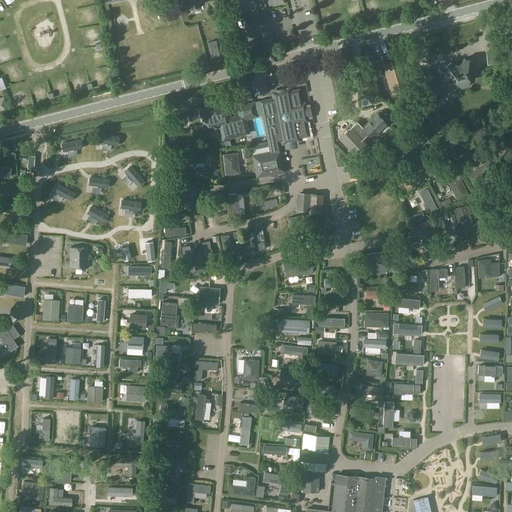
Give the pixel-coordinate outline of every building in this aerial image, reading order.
[(183,0),(186,8),(203,4),(202,0),(183,0)] [(452,24),(470,19),(469,14),(451,19),(452,24)] [(410,90),(402,63),(401,58),(382,64),(392,95),(410,90)] [(450,61),(444,67),(448,75),(447,80),(454,85),(455,82),(460,86),(467,84),(469,78),(471,79),(475,73),(471,68),(471,60),(463,58),(460,64),(456,65),(450,61)] [(445,99),(432,73),(415,82),(427,108),(445,99)] [(93,77),(95,87),(103,85),(101,75),(93,77)] [(333,107),(326,83),(319,85),(326,109),(333,107)] [(299,90),(290,92),(289,89),(272,92),(273,99),(260,101),(263,112),(262,112),(270,152),(252,156),(256,177),(284,171),(280,150),(278,141),(281,141),(282,144),(299,140),(299,137),(307,135),(305,121),(308,121),(304,104),(301,104),(299,90)] [(219,108),(219,107),(200,112),(205,130),(220,127),(223,139),(248,132),(244,118),(256,115),(253,102),(237,106),(240,116),(230,119),(226,107),(219,108)] [(417,114),(414,103),(400,107),(404,118),(417,114)] [(130,126),(151,121),(148,110),(127,115),(130,126)] [(362,128),(357,122),(339,138),(354,154),(365,143),(361,139),(368,134),(372,138),(387,124),(387,123),(390,121),(381,111),(378,113),(362,128)] [(152,133),(129,134),(130,144),(153,143),(152,133)] [(99,135),(97,143),(118,146),(120,138),(99,135)] [(181,143),(178,136),(169,140),(172,147),(181,143)] [(81,140),(61,144),(63,153),(83,149),(81,140)] [(246,141),(247,151),(266,149),(265,141),(254,142),(254,140),(246,141)] [(452,141),(439,143),(441,154),(454,152),(452,141)] [(406,171),(418,165),(410,150),(399,156),(406,171)] [(204,153),(175,156),(176,165),(205,162),(204,153)] [(223,154),(225,175),(240,174),(237,153),(223,154)] [(391,175),(397,170),(387,156),(369,170),(374,177),(385,168),(391,175)] [(0,175),(11,177),(12,167),(0,165),(0,175)] [(130,166),(124,172),(137,187),(143,181),(130,166)] [(475,172),(476,175),(470,179),(473,185),(490,176),(486,169),(482,172),(480,169),(475,172)] [(91,177),(90,186),(107,188),(108,180),(91,177)] [(460,179),(449,184),(457,200),(468,194),(462,183),(460,179)] [(57,185),(53,193),(71,202),(75,194),(57,185)] [(172,186),(171,195),(195,196),(196,187),(172,186)] [(429,213),(437,209),(427,189),(419,193),(429,213)] [(321,214),(322,194),(309,193),(309,195),(299,194),(298,210),(308,211),(308,213),(321,214)] [(236,194),(228,195),(231,218),(239,217),(236,194)] [(276,199),(258,203),(259,210),(278,206),(276,199)] [(121,200),(119,209),(140,212),(141,203),(121,200)] [(213,200),(204,201),(206,225),(215,224),(213,200)] [(2,203),(1,211),(27,215),(28,206),(2,203)] [(459,227),(472,223),(466,204),(453,208),(459,227)] [(89,206),(85,214),(104,224),(108,216),(89,206)] [(408,215),(410,221),(419,219),(417,213),(408,215)] [(291,238),(299,236),(297,224),(304,222),(302,215),(287,217),(291,238)] [(355,236),(363,236),(363,218),(355,219),(355,236)] [(440,240),(447,238),(441,218),(435,220),(440,240)] [(412,241),(432,234),(427,220),(407,228),(412,241)] [(270,224),(263,226),(269,250),(276,249),(270,224)] [(165,236),(186,235),(185,227),(165,228),(165,236)] [(249,230),(242,231),(246,255),(253,254),(249,230)] [(0,231),(2,232),(1,240),(4,240),(3,241),(6,241),(10,241),(10,242),(25,244),(27,235),(0,231)] [(124,244),(141,245),(142,234),(125,233),(124,244)] [(229,236),(221,237),(225,259),(233,257),(229,236)] [(153,239),(145,240),(147,260),(155,259),(153,239)] [(162,267),(169,268),(171,242),(164,241),(162,267)] [(209,241),(202,242),(206,264),(213,262),(209,242),(209,241)] [(128,246),(121,248),(124,260),(132,258),(128,246)] [(88,268),(88,248),(70,247),(69,267),(88,268)] [(189,247),(183,248),(186,270),(192,269),(189,247)] [(363,272),(387,268),(384,252),(360,256),(363,272)] [(0,256),(0,257),(0,265),(25,269),(26,260),(0,256)] [(313,273),(311,259),(283,263),(285,277),(313,273)] [(479,278),(491,277),(490,260),(478,260),(479,278)] [(464,267),(455,267),(456,288),(464,288),(464,267)] [(430,292),(439,292),(439,278),(448,278),(447,270),(430,271),(430,292)] [(0,282),(0,291),(0,292),(3,292),(6,292),(6,293),(23,296),(24,287),(0,282)] [(140,298),(140,283),(118,283),(118,297),(140,298)] [(398,285),(397,292),(416,294),(417,287),(398,285)] [(292,294),(291,302),(306,303),(305,312),(314,313),(315,296),(292,294)] [(504,294),(483,294),(483,302),(504,302),(504,294)] [(83,298),(75,297),(74,317),(83,317),(83,298)] [(421,300),(396,297),(395,306),(420,309),(421,300)] [(106,299),(99,298),(98,318),(106,318),(106,299)] [(59,300),(43,299),(42,319),(58,321),(59,300)] [(163,302),(161,325),(169,325),(169,328),(175,328),(178,327),(179,314),(176,314),(177,303),(163,302)] [(390,319),(408,320),(409,309),(391,307),(390,319)] [(388,326),(388,312),(365,312),(365,326),(388,326)] [(481,316),(481,323),(501,324),(501,316),(481,316)] [(319,318),(319,326),(344,326),(344,318),(319,318)] [(282,319),(281,332),(309,334),(309,320),(282,319)] [(395,322),(394,333),(422,335),(423,325),(395,322)] [(193,323),(192,330),(216,332),(216,325),(193,323)] [(7,331),(6,329),(4,326),(0,328),(0,337),(1,339),(1,338),(5,344),(4,344),(5,347),(6,346),(9,351),(14,348),(15,348),(18,346),(13,339),(19,335),(14,327),(13,327),(7,331)] [(479,333),(479,341),(498,342),(498,334),(479,333)] [(123,335),(123,343),(132,343),(131,355),(139,356),(140,336),(123,335)] [(366,339),(366,347),(386,348),(387,341),(366,339)] [(335,355),(336,342),(318,341),(317,354),(335,355)] [(282,344),(280,353),(298,355),(296,365),(305,366),(307,348),(282,344)] [(177,360),(177,351),(159,350),(159,359),(177,360)] [(397,353),(396,363),(421,365),(424,365),(425,355),(421,354),(397,353)] [(258,380),(259,360),(244,360),(243,380),(258,380)] [(381,376),(382,362),(368,360),(366,375),(381,376)] [(217,370),(217,362),(194,361),(194,368),(195,369),(194,379),(201,380),(202,369),(217,370)] [(478,365),(478,374),(502,374),(502,366),(478,365)] [(315,366),(314,373),(337,376),(339,369),(315,366)] [(280,370),(279,379),(305,382),(306,373),(280,370)] [(388,378),(405,379),(405,371),(388,370),(388,378)] [(39,374),(31,375),(33,389),(41,388),(39,374)] [(47,399),(55,399),(55,379),(47,379),(47,399)] [(181,391),(181,382),(158,380),(158,389),(181,391)] [(497,392),(497,382),(476,382),(476,392),(497,392)] [(362,384),(360,392),(381,395),(382,388),(362,384)] [(394,384),(393,393),(420,394),(420,385),(394,384)] [(146,386),(127,385),(126,400),(145,401),(146,386)] [(86,400),(101,401),(102,388),(87,387),(86,400)] [(479,393),(479,401),(501,401),(501,393),(479,393)] [(197,394),(194,419),(203,420),(206,395),(197,394)] [(278,395),(277,403),(296,405),(297,399),(297,398),(278,395)] [(309,398),(306,412),(332,417),(335,403),(309,398)] [(384,402),(383,427),(393,427),(394,402),(384,402)] [(159,418),(158,418),(157,425),(183,427),(184,420),(169,418),(170,410),(167,409),(167,403),(160,403),(159,418)] [(238,403),(237,410),(259,413),(260,406),(238,403)] [(351,406),(349,414),(372,418),(373,410),(351,406)] [(248,445),(251,417),(242,416),(239,444),(248,445)] [(295,431),(296,422),(270,419),(269,427),(295,431)] [(128,421),(121,424),(124,432),(115,435),(118,443),(134,438),(128,421)] [(92,427),(90,445),(105,446),(106,428),(92,427)] [(371,450),(373,434),(348,431),(347,439),(364,441),(363,449),(371,450)] [(498,432),(477,435),(479,442),(499,439),(498,432)] [(165,446),(165,434),(158,433),(157,445),(156,445),(156,453),(178,454),(179,447),(165,446)] [(326,463),(328,452),(327,452),(329,437),(303,433),(301,449),(300,460),(298,471),(302,472),(303,491),(318,491),(318,471),(326,473),(327,463),(326,463)] [(392,437),(391,446),(405,447),(416,447),(417,439),(407,438),(392,437)] [(226,445),(226,455),(235,456),(236,446),(226,445)] [(286,455),(286,447),(263,445),(263,453),(286,455)] [(498,450),(479,452),(480,460),(499,458),(498,450)] [(428,463),(434,458),(430,452),(424,457),(428,463)] [(447,454),(437,458),(444,474),(454,470),(447,454)] [(17,458),(16,466),(37,467),(37,459),(17,458)] [(113,458),(112,466),(128,467),(127,476),(135,476),(136,459),(113,458)] [(177,476),(178,459),(153,458),(152,474),(177,476)] [(49,461),(48,478),(68,479),(68,471),(62,471),(62,463),(56,463),(56,462),(49,461)] [(416,470),(431,485),(436,480),(421,465),(416,470)] [(481,468),(479,476),(497,482),(500,474),(481,468)] [(287,495),(290,477),(265,472),(264,481),(280,483),(278,493),(287,495)] [(253,496),(255,477),(246,476),(245,486),(229,485),(228,494),(253,496)] [(370,511),(375,478),(358,476),(356,486),(336,484),(332,511),(370,511)] [(44,483),(23,481),(22,489),(35,490),(34,498),(42,499),(44,483)] [(209,493),(210,485),(187,483),(186,491),(187,491),(186,501),(193,502),(194,492),(209,493)] [(113,486),(113,495),(124,496),(123,503),(132,504),(133,487),(113,486)] [(475,487),(474,494),(496,497),(497,490),(475,487)] [(50,488),(48,505),(71,506),(72,498),(57,497),(57,488),(50,488)] [(405,490),(404,499),(425,499),(425,491),(405,490)]
